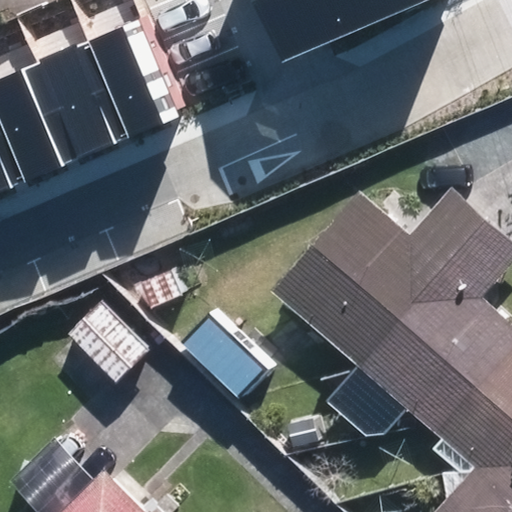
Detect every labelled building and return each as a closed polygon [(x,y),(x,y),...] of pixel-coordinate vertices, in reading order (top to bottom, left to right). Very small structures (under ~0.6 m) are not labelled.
[(428,0),(258,0),(285,61),(428,0)] [(139,21),(86,43),(127,140),(180,118),(139,21)] [(78,161),(127,140),(86,43),(37,64),(78,161)] [(78,161),(37,64),(0,79),(0,120),(26,183),(78,161)] [(0,193),(26,183),(0,120),(0,193)] [(372,186),(288,282),(459,430),(449,441),(480,469),(442,511),(511,511),(511,307),(496,294),(511,275),(511,222),(464,181),(422,229),(372,186)] [(174,183),(108,208),(130,267),(196,241),(174,183)] [(182,263),(151,278),(165,305),(196,289),(182,263)] [(161,345),(110,295),(79,327),(130,377),(161,345)] [(56,511),(172,511),(122,461),(115,468),(71,423),(20,474),(56,511)]
